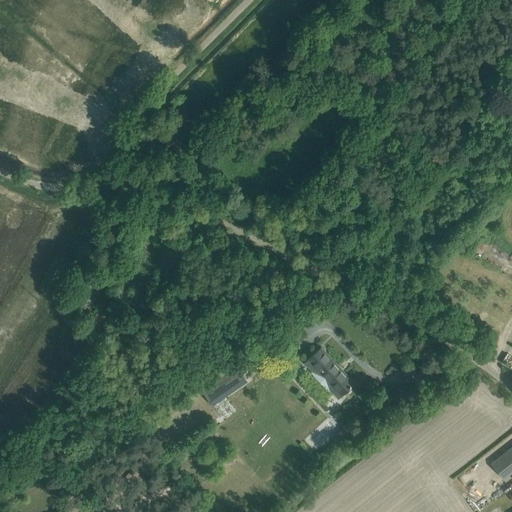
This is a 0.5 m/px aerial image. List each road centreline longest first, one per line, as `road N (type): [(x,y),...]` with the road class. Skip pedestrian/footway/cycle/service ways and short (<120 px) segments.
road 1 (unclassified): [(511,386),(421,321),(125,177)]
road 2 (residential): [(125,177),(129,136),(145,101),(243,0)]
road 3 (unclassified): [(125,177),(42,186),(0,171)]
